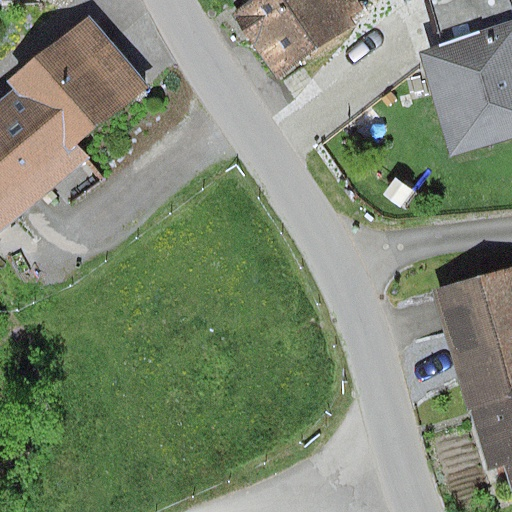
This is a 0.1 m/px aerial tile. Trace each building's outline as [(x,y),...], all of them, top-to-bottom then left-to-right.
[(353,0),(256,0),(236,14),(281,78),(367,19),(353,0)] [(444,47),(511,25),(511,18),(506,0),(430,0),(444,47)] [(16,89),(0,102),(0,235),(93,158),(84,147),(155,88),(90,11),(8,80),(16,89)] [(511,25),(444,47),(421,54),(453,157),(511,138),(511,25)] [(511,266),(431,292),(488,471),(502,466),(510,494),(511,493),(511,266)]
